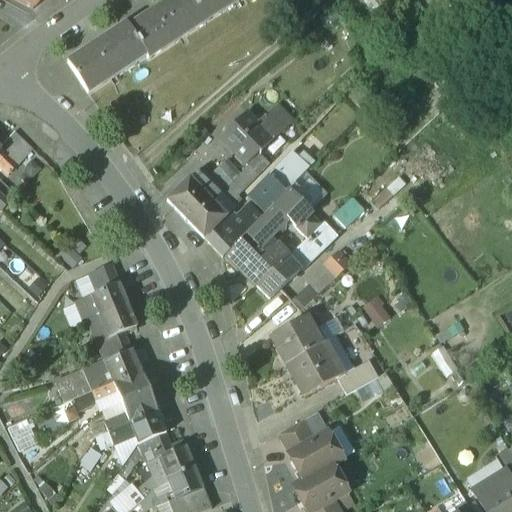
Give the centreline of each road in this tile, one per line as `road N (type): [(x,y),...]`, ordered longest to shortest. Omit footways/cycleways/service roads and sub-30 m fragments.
road 1 (residential): [(15,80),(96,145),(175,261),(251,511)]
road 2 (residential): [(15,80),(117,0)]
